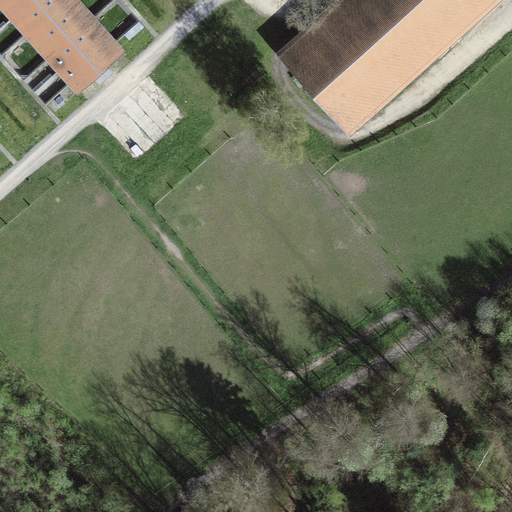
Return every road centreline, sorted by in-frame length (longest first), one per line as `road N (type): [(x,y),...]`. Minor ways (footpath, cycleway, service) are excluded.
road 1 (track): [(164,511),(206,473),(511,277)]
road 2 (track): [(0,189),(211,0)]
